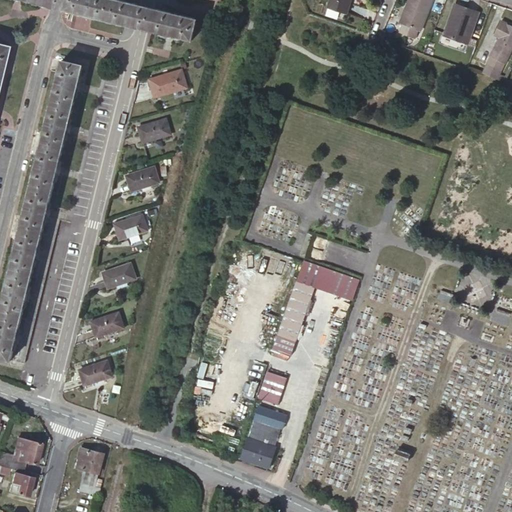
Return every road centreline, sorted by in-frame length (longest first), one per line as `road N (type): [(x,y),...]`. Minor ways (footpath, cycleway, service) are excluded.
road 1 (residential): [(135,53),(47,408)]
road 2 (residential): [(66,415),(311,511)]
road 3 (residential): [(48,28),(0,220)]
